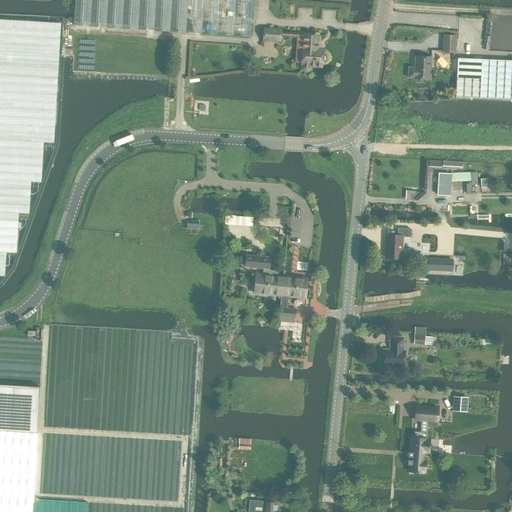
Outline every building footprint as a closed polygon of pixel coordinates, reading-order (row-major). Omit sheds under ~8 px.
[(250,36),(251,0),(75,0),(74,25),(250,36)] [(304,39),(303,41),(303,49),(302,49),(301,64),(302,64),(302,67),(302,69),(303,71),(307,71),(309,69),(310,68),(310,65),(321,66),(321,61),(323,61),(324,60),(324,58),(324,57),(323,56),(322,55),(322,51),(316,50),(317,35),(304,34),(280,33),(280,30),(263,29),(263,40),(280,42),(280,39),(280,37),(304,39)] [(443,35),(442,52),(455,53),(456,35),(443,35)] [(430,79),(431,57),(415,56),(415,68),(409,68),(408,78),(414,78),(430,79)] [(511,60),(457,58),(456,97),(511,99),(511,92),(511,60)] [(449,195),(450,181),(451,174),(439,173),(437,195),(449,195)] [(451,174),(450,181),(451,181),(470,181),(469,173),(451,173),(451,174)] [(406,190),(405,199),(415,200),(415,198),(422,192),(406,190)] [(199,229),(199,220),(191,220),(191,222),(191,229),(199,229)] [(411,237),(411,229),(398,229),(397,236),(386,235),(385,258),(401,259),(402,237),(411,237)] [(478,253),(478,237),(468,236),(468,234),(451,233),(451,253),(478,253)] [(511,266),(511,253),(500,253),(500,266),(511,266)] [(269,269),(270,257),(246,255),(245,267),(263,269),(269,269)] [(427,259),(427,271),(452,271),(452,260),(427,259)] [(256,293),(281,296),(283,277),(277,276),(278,270),(269,269),(263,269),(263,275),(258,274),(256,293)] [(306,298),(307,279),(283,277),(281,296),(279,322),(293,323),(294,319),(295,319),(296,309),(286,308),(287,296),(306,298)] [(239,291),(240,281),(231,280),(230,291),(239,291)] [(424,345),(426,327),(415,326),(413,344),(424,345)] [(403,350),(404,337),(391,337),(390,346),(392,346),(391,350),(384,349),(383,366),(404,367),(405,351),(403,350)] [(0,511),(32,511),(40,387),(0,384),(0,511)] [(438,420),(439,407),(417,405),(416,419),(438,420)] [(406,459),(406,465),(412,465),(412,466),(415,466),(415,465),(422,466),(423,453),(419,453),(420,445),(426,446),(427,433),(424,433),(425,426),(412,425),(412,432),(409,431),(407,445),(406,445),(406,451),(407,451),(407,453),(406,453),(405,459),(406,459)] [(239,444),(239,448),(245,448),(245,444),(250,445),(250,440),(244,439),(243,444),(239,444)] [(250,500),(249,510),(261,511),(278,511),(280,497),(269,496),(269,499),(267,501),(250,500)]
